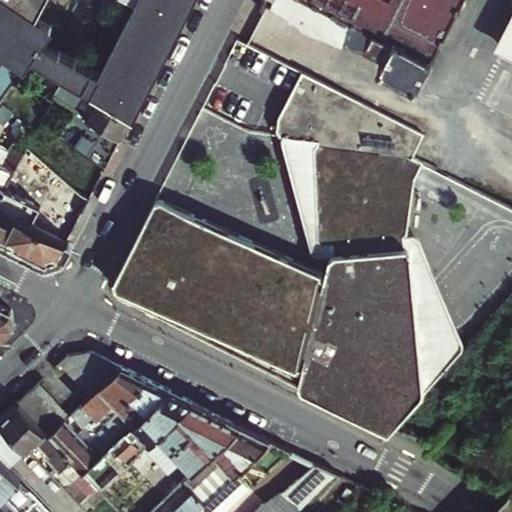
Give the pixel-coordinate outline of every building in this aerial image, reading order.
[(0,0),(0,102),(33,57),(65,75),(132,115),(191,0),(0,0)] [(369,29),(371,26),(378,11),(356,0),(257,0),(257,1),(264,5),(270,8),(274,0),(321,0),(318,7),(349,23),(351,20),(369,29)] [(287,0),(314,14),(318,7),(321,0),(287,0)] [(383,49),(421,68),(456,0),(356,0),(378,11),(371,26),(389,35),(383,49)] [(511,50),(511,11),(495,45),(511,54),(511,50)] [(301,70),(288,94),(411,154),(423,132),(301,70)] [(123,135),(132,115),(65,75),(55,91),(85,110),(123,135)] [(319,282),(155,200),(114,282),(115,291),(307,364),(298,387),(390,432),(426,389),(466,344),(417,234),(402,234),(406,231),(417,172),(424,161),(411,154),(288,94),(268,134),(277,134),(311,251),(334,254),(324,277),(319,282)] [(106,167),(123,135),(85,110),(69,140),(106,167)] [(0,161),(0,197),(4,190),(24,150),(11,144),(1,162),(0,161)] [(60,256),(89,199),(48,162),(28,203),(4,190),(0,197),(0,236),(47,260),(60,256)] [(0,336),(14,324),(11,309),(0,303),(0,336)] [(68,353),(60,360),(92,394),(122,365),(92,349),(68,353)] [(151,379),(122,365),(92,394),(83,402),(86,405),(81,410),(99,428),(109,418),(104,413),(121,398),(126,403),(151,379)] [(151,379),(126,403),(109,418),(99,428),(96,430),(110,444),(112,443),(170,388),(151,379)] [(38,382),(18,401),(50,433),(65,418),(70,415),(38,382)] [(170,388),(112,443),(125,457),(147,437),(151,441),(159,432),(193,400),(170,388)] [(242,424),(193,400),(159,432),(195,469),(242,424)] [(18,401),(1,417),(29,447),(40,437),(51,448),(49,453),(73,479),(75,477),(84,469),(67,451),(50,433),(18,401)] [(0,418),(0,452),(12,465),(30,448),(29,447),(1,417),(0,418)] [(82,437),(65,418),(50,433),(67,451),(82,437)] [(242,424),(195,469),(181,482),(195,496),(199,492),(206,500),(202,504),(209,511),(219,511),(249,485),(236,472),(271,438),(242,424)] [(29,447),(30,448),(66,486),(73,479),(49,453),(51,448),(40,437),(29,447)] [(99,455),(82,437),(67,451),(84,469),(99,455)] [(0,497),(5,493),(23,511),(56,511),(12,465),(0,452),(0,497)] [(275,511),(298,511),(338,472),(318,462),(288,491),(267,504),(275,511)] [(85,488),(94,480),(84,469),(75,477),(85,488)] [(181,482),(149,511),(275,511),(267,504),(258,511),(209,511),(202,504),(206,500),(199,492),(195,496),(181,482)]
